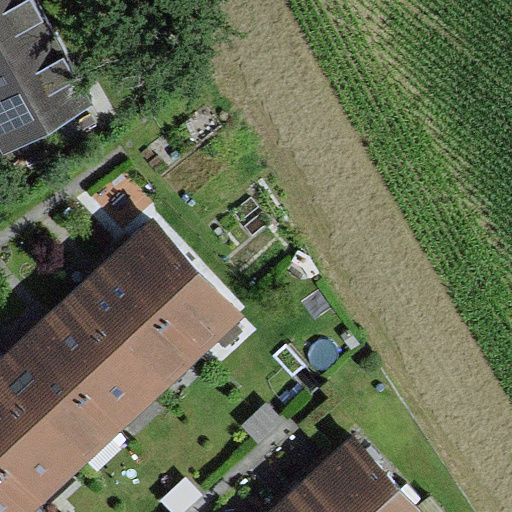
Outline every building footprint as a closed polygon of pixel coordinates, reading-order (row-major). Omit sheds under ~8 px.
[(0,0),(0,51),(55,21),(43,0),(0,0)] [(0,51),(0,135),(3,140),(93,90),(55,21),(0,51)] [(156,221),(116,257),(193,342),(233,306),(156,221)] [(116,257),(76,294),(153,378),(193,342),(116,257)] [(76,294),(35,330),(113,415),(153,378),(76,294)] [(35,330),(0,362),(0,371),(73,451),(113,415),(35,330)] [(0,371),(0,451),(33,488),(73,451),(0,371)] [(423,511),(354,437),(315,474),(349,511),(423,511)] [(0,451),(0,511),(5,511),(33,488),(0,451)] [(349,511),(315,474),(275,511),(276,511),(349,511)]
